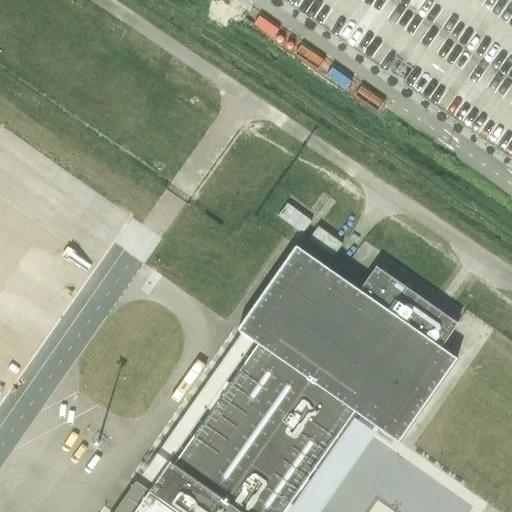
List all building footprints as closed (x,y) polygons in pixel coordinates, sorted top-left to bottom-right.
[(511,0),(279,0),(511,162),(511,0)] [(287,204),(277,217),(292,228),(302,235),(311,223),(311,222),(287,204)] [(308,240),(332,258),(342,245),(318,227),(308,240)] [(153,485),(149,492),(177,511),(284,511),(298,492),(302,494),(309,498),(317,487),(310,482),(307,480),(353,412),(359,416),(356,421),(371,431),(374,427),(398,443),(457,359),(448,353),(441,348),(444,343),(457,324),(441,313),(434,308),(376,267),(359,291),(353,287),(340,278),(296,247),(292,252),(237,331),(241,334),(254,342),(257,344),(229,385),(210,412),(174,465),(170,462),(153,485)] [(177,511),(149,492),(134,511),(177,511)]
